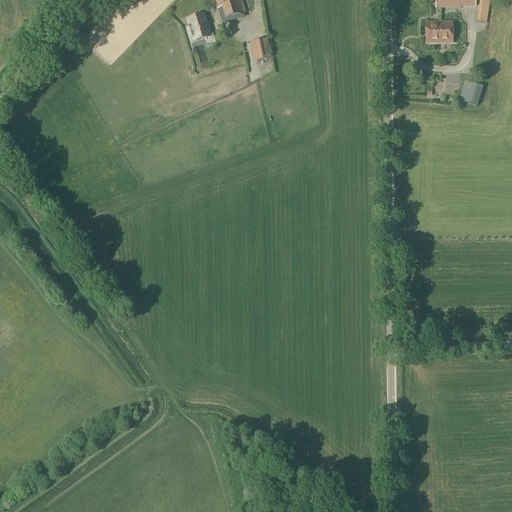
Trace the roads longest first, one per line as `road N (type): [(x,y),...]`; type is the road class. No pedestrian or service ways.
road 1 (unclassified): [(392,511),(386,0)]
road 2 (unclassified): [(0,101),(95,0)]
